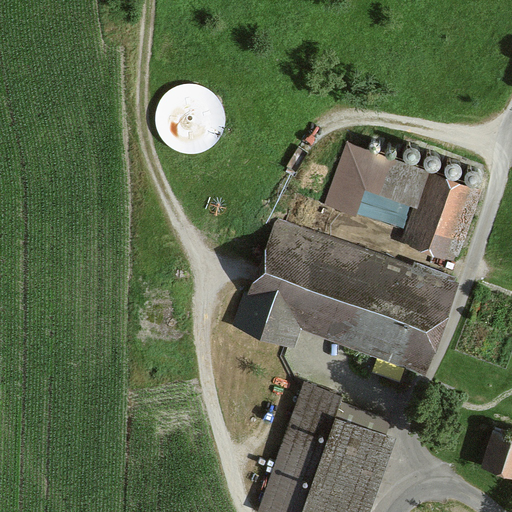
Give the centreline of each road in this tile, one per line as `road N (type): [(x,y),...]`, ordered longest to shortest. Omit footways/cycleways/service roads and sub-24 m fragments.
road 1 (track): [(145,0),(148,147),(196,254),(207,383),(248,511)]
road 2 (track): [(511,135),(416,409),(413,495)]
